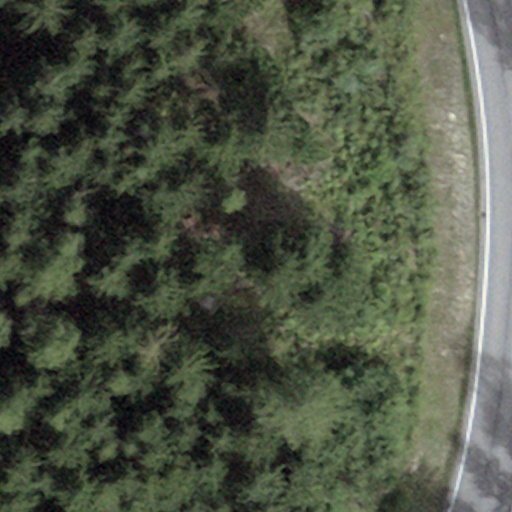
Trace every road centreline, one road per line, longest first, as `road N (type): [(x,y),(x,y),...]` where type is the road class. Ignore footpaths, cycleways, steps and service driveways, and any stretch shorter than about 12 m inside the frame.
road 1 (tertiary): [(511,353),(506,405),(473,511)]
road 2 (tertiary): [(498,0),(511,133)]
